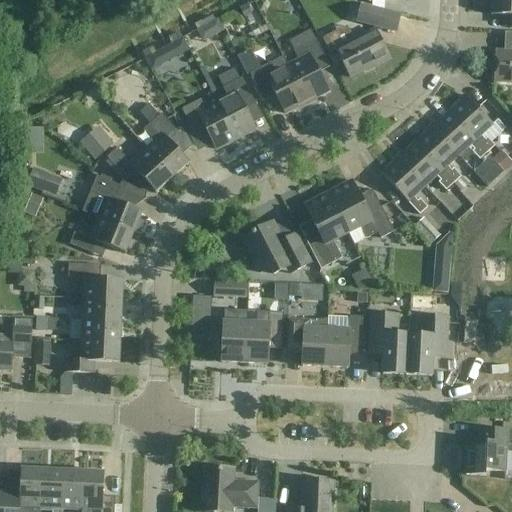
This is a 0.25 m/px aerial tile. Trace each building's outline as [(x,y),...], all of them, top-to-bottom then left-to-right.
[(511,0),(491,0),(490,16),(511,16),(511,0)] [(399,16),(361,6),(356,23),(395,33),(399,16)] [(375,32),(336,52),(350,79),(372,67),(373,68),(390,60),(375,32)] [(495,53),(494,83),(511,83),(511,33),(505,34),(505,35),(511,35),(511,39),(511,54),(495,53)] [(287,68),(307,106),(315,102),(314,100),(328,93),(318,74),(329,68),(315,41),(293,52),(298,62),(287,68)] [(155,52),(143,58),(148,66),(149,68),(161,62),(155,52)] [(299,110),(307,106),(287,68),(282,58),(250,75),(264,102),(275,96),(285,115),(298,108),(299,110)] [(228,99),(216,105),(235,141),(255,130),(245,112),(256,106),(242,79),(223,89),(228,99)] [(448,113),(486,154),(494,147),(487,139),(485,141),(480,136),(492,126),(466,97),(448,113)] [(215,151),(235,141),(216,105),(205,110),(200,101),(181,110),(195,137),(206,132),(215,151)] [(479,161),(486,154),(448,113),(432,128),(458,157),(470,146),(474,151),(472,152),(479,161)] [(161,115),(151,123),(144,130),(154,142),(146,150),(172,179),(188,164),(169,142),(178,134),(161,115)] [(107,124),(88,131),(94,147),(113,140),(107,124)] [(446,167),(458,157),(432,128),(415,143),(453,185),(454,184),(458,188),(457,189),(460,193),(468,186),(453,170),(451,172),(446,167)] [(445,192),(453,185),(415,143),(398,159),(424,188),(436,177),(440,182),(438,183),(445,192)] [(172,179),(146,150),(130,164),(116,150),(106,158),(126,180),(135,172),(155,194),(172,179)] [(413,198),(424,188),(398,159),(381,174),(418,216),(427,208),(419,200),(417,202),(413,198)] [(34,169),(27,187),(42,194),(49,175),(34,169)] [(101,210),(97,219),(133,234),(134,233),(138,235),(143,222),(138,221),(141,213),(114,202),(120,187),(97,178),(91,193),(94,194),(89,206),(101,210)] [(327,195),(348,234),(360,228),(366,240),(377,234),(380,240),(394,234),(377,201),(364,208),(351,182),(327,195)] [(469,202),(460,193),(457,189),(449,196),(460,209),(469,202)] [(348,234),(327,195),(304,207),(317,232),(304,239),(320,270),(342,260),(333,242),(348,234)] [(125,255),(133,234),(97,219),(89,240),(74,234),(69,246),(93,255),(97,244),(125,255)] [(423,220),(414,228),(430,246),(439,237),(423,220)] [(251,234),(241,240),(259,274),(269,269),(273,276),(293,265),(297,272),(310,264),(295,235),(283,242),(273,223),(254,233),(254,232),(251,234)] [(352,270),(359,286),(373,279),(367,264),(352,270)] [(82,300),(121,302),(122,281),(92,280),(92,266),(68,265),(67,279),(78,279),(77,290),(83,290),(82,300)] [(246,285),(214,284),(214,298),(245,299),(246,285)] [(120,323),(121,302),(82,300),(82,301),(70,300),(70,308),(82,309),(81,321),(120,323)] [(244,365),(246,324),(236,324),(236,312),(224,311),(224,323),(223,323),(221,364),(244,365)] [(256,325),(246,324),(244,365),(267,366),(268,343),(281,344),(282,314),(256,313),(256,325)] [(406,376),(408,336),(396,335),(397,316),(371,315),(369,355),(383,356),(382,375),(406,376)] [(420,337),(408,336),(406,376),(431,378),(432,358),(445,359),(447,318),(421,317),(420,337)] [(0,372),(11,374),(12,359),(24,360),(27,320),(2,318),(2,334),(0,334),(0,372)] [(326,330),(325,369),(348,370),(349,342),(361,342),(362,318),(350,318),(349,331),(326,330)] [(47,319),(37,319),(36,332),(47,332),(47,319)] [(459,347),(479,348),(480,320),(460,319),(459,347)] [(326,330),(327,322),(287,320),(286,345),(296,346),(296,349),(299,352),(301,352),(301,353),(302,353),(301,367),(325,369),(326,330)] [(119,343),(120,323),(81,321),(81,341),(119,343)] [(118,364),(119,343),(81,341),(80,352),(74,352),(74,362),(64,361),(64,374),(88,375),(88,363),(118,364)] [(486,443),(485,448),(466,447),(465,476),(485,477),(486,472),(505,473),(507,431),(480,429),(479,443),(486,443)] [(201,511),(231,511),(232,508),(256,510),(257,484),(240,483),(240,485),(233,485),(234,470),(204,469),(201,511)] [(19,502),(4,501),(3,511),(39,511),(40,510),(41,471),(20,470),(19,502)] [(62,472),(41,471),(40,510),(52,510),(51,511),(60,511),(62,472)] [(60,511),(81,511),(83,473),(62,472),(60,511)] [(104,474),(83,473),(81,511),(89,511),(113,511),(114,505),(102,505),(104,474)] [(302,511),(288,510),(288,511),(331,511),(333,483),(303,482),(302,511)]
